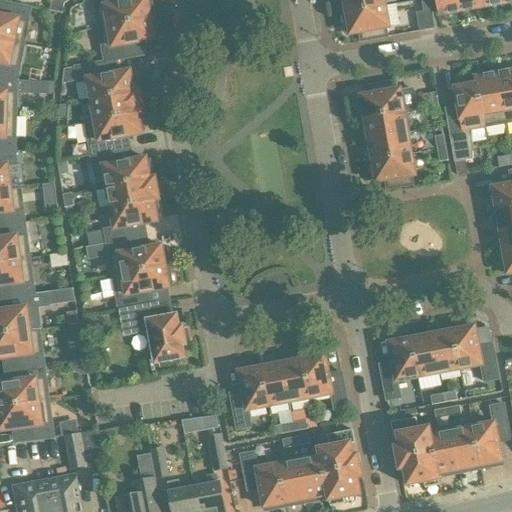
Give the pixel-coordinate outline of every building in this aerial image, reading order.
[(69,0),(49,0),(51,2),(49,12),(62,14),(63,5),(70,0),(69,0)] [(134,0),(91,0),(93,10),(95,9),(99,29),(150,20),(150,17),(153,17),(150,1),(147,2),(146,0),(139,0),(134,1),(134,0)] [(342,0),(343,3),(340,4),(342,15),(384,7),(383,0),(342,0)] [(419,0),(422,13),(414,15),(418,33),(434,30),(428,0),(419,0)] [(457,0),(434,0),(437,14),(447,12),(448,15),(460,12),(457,0)] [(479,0),(457,0),(460,12),(472,10),(471,8),(481,7),(479,0)] [(0,41),(21,45),(26,23),(27,23),(30,9),(0,3),(0,41)] [(384,7),(342,15),(344,25),(347,25),(349,36),(359,35),(360,43),(386,38),(385,30),(398,28),(394,8),(385,10),(384,7)] [(150,20),(99,29),(102,49),(101,49),(103,63),(106,63),(135,58),(133,45),(154,41),(153,38),(156,37),(154,22),(151,23),(150,20)] [(0,78),(16,81),(19,68),(17,67),(21,45),(0,41),(0,78)] [(103,63),(74,68),(76,83),(86,81),(89,101),(138,92),(138,91),(136,92),(133,75),(130,75),(129,72),(108,76),(106,63),(103,63)] [(508,72),(496,74),(504,124),(511,122),(511,73),(508,75),(508,72)] [(484,79),(475,80),(483,128),(504,124),(496,74),(484,77),(484,79)] [(0,115),(13,116),(14,94),(16,94),(16,81),(0,78),(0,115)] [(458,115),(445,117),(453,164),(454,164),(456,175),(466,174),(465,162),(472,161),(470,130),(483,128),(475,80),(474,81),(475,85),(453,89),(458,115)] [(362,109),(358,110),(360,120),(403,113),(399,91),(395,91),(394,83),(368,88),(369,96),(360,98),(362,109)] [(138,92),(89,101),(93,122),(142,113),(141,113),(140,102),(136,103),(135,94),(138,93),(138,92)] [(435,94),(426,96),(429,108),(437,107),(435,94)] [(58,107),(57,119),(66,120),(67,105),(58,107)] [(437,107),(429,108),(431,121),(439,119),(437,107)] [(142,113),(93,122),(85,124),(89,143),(87,144),(90,157),(122,151),(119,139),(141,136),(140,132),(143,132),(140,115),(142,114),(142,113)] [(403,113),(360,120),(362,131),(365,131),(367,141),(407,134),(403,113)] [(0,153),(14,152),(15,139),(13,139),(13,116),(0,115),(0,153)] [(369,151),(366,152),(368,163),(410,155),(407,134),(367,141),(369,151)] [(442,137),(434,138),(436,151),(445,149),(442,137)] [(445,149),(436,151),(438,163),(447,162),(445,149)] [(122,151),(90,157),(92,170),(102,168),(105,188),(154,180),(154,179),(152,179),(149,162),(145,163),(145,159),(124,163),(122,151)] [(0,190),(9,189),(6,167),(16,165),(14,152),(0,153),(0,190)] [(410,155),(368,163),(370,173),(373,173),(375,184),(385,183),(386,191),(412,186),(411,178),(414,177),(410,155)] [(510,157),(496,159),(498,169),(511,167),(510,157)] [(58,163),(60,176),(68,174),(66,161),(58,163)] [(511,172),(489,177),(509,174),(511,186),(491,189),(493,200),(490,201),(492,212),(511,208),(511,172)] [(154,180),(105,188),(109,210),(158,201),(158,200),(157,200),(155,190),(152,190),(150,181),(154,180)] [(0,225),(24,222),(22,211),(20,211),(17,188),(9,189),(0,190),(0,225)] [(70,195),(62,196),(64,209),(73,207),(70,195)] [(113,229),(103,231),(105,244),(137,239),(135,227),(157,223),(156,220),(159,219),(156,202),(158,202),(158,201),(109,210),(113,229)] [(511,208),(492,212),(494,222),(497,222),(499,232),(511,230),(511,208)] [(0,263),(27,260),(24,237),(26,237),(24,222),(0,225),(0,263)] [(501,243),(498,244),(499,254),(511,252),(511,230),(499,232),(501,243)] [(137,239),(105,244),(108,257),(109,257),(113,277),(164,268),(164,265),(167,265),(164,249),(161,250),(161,247),(139,250),(137,239)] [(511,252),(499,254),(501,265),(504,265),(506,276),(511,274),(511,252)] [(0,289),(1,299),(34,295),(32,282),(30,282),(27,260),(0,263),(0,289)] [(164,268),(113,277),(117,297),(115,297),(117,311),(119,310),(149,305),(147,293),(168,289),(168,286),(171,285),(168,270),(165,270),(164,268)] [(0,335),(42,330),(44,330),(41,309),(53,307),(51,293),(34,295),(1,299),(3,313),(0,313),(0,335)] [(149,305),(119,310),(124,336),(148,331),(154,365),(159,364),(160,368),(179,364),(178,360),(183,359),(181,347),(185,346),(181,328),(178,328),(175,316),(152,320),(149,305)] [(71,326),(79,325),(77,313),(70,314),(71,326)] [(461,327),(451,329),(459,371),(480,367),(483,383),(497,381),(490,345),(478,347),(474,328),(463,330),(461,327)] [(441,334),(431,336),(438,375),(459,371),(451,329),(441,331),(441,334)] [(0,360),(4,360),(4,358),(9,357),(11,371),(43,366),(41,353),(40,353),(38,339),(43,338),(42,330),(0,335),(0,360)] [(419,335),(409,337),(417,380),(438,375),(431,336),(420,338),(419,335)] [(391,364),(379,366),(386,402),(399,400),(396,383),(417,380),(409,337),(398,339),(398,342),(387,344),(391,364)] [(312,355),(301,357),(310,400),(330,396),(334,412),(347,409),(340,374),(328,376),(324,356),(313,359),(312,355)] [(291,363),(281,365),(288,404),(310,400),(301,357),(291,359),(291,363)] [(269,364),(259,366),(267,408),(288,404),(281,365),(271,367),(269,364)] [(0,408),(46,402),(43,380),(45,380),(43,366),(11,371),(13,384),(7,385),(7,383),(0,384),(0,408)] [(242,393),(229,395),(236,431),(250,428),(246,412),(267,408),(259,366),(249,368),(249,371),(238,373),(242,393)] [(455,393),(442,395),(444,404),(456,402),(455,393)] [(442,395),(429,398),(431,406),(444,404),(442,395)] [(0,432),(13,431),(13,429),(19,428),(21,443),(53,439),(51,424),(49,425),(46,402),(0,408),(0,432)] [(492,424),(471,428),(480,471),(490,469),(490,465),(501,463),(497,444),(510,441),(503,406),(489,408),(492,424)] [(458,407),(446,410),(448,418),(460,416),(458,407)] [(446,410),(433,412),(435,421),(448,418),(446,410)] [(415,419),(389,424),(392,437),(397,436),(400,456),(395,457),(398,472),(403,471),(406,487),(424,484),(423,478),(436,476),(436,479),(438,479),(428,429),(417,431),(415,419)] [(305,422),(292,424),(294,433),(307,430),(305,422)] [(292,424),(280,427),(282,435),(294,433),(292,424)] [(471,428),(450,432),(458,472),(468,470),(469,473),(480,471),(471,428)] [(428,429),(438,479),(448,477),(448,474),(458,472),(450,432),(430,436),(428,429)] [(328,449),(318,451),(328,500),(329,500),(328,497),(341,494),(342,500),(360,496),(356,480),(362,479),(359,464),(353,465),(350,446),(354,445),(352,431),(326,436),(328,449)] [(93,434),(80,437),(86,468),(99,465),(93,434)] [(80,435),(64,438),(70,471),(86,468),(80,437),(80,435)] [(220,436),(207,439),(213,472),(226,469),(220,436)] [(306,436),(294,439),(296,447),(308,445),(306,436)] [(294,439),(281,441),(283,450),(296,447),(294,439)] [(162,449),(151,451),(156,479),(168,477),(162,449)] [(319,458),(298,462),(306,501),(316,499),(317,502),(328,500),(318,451),(317,451),(319,458)] [(253,454),(240,456),(247,492),(259,490),(263,509),(274,507),(275,510),(285,508),(277,466),(257,470),(253,454)] [(298,462),(277,466),(285,508),(296,506),(296,503),(306,501),(298,462)] [(82,511),(76,476),(16,487),(21,511),(82,511)] [(209,486),(194,488),(198,511),(224,511),(219,484),(217,484),(216,476),(207,477),(209,486)] [(135,496),(117,499),(119,511),(147,511),(147,510),(159,508),(154,480),(132,484),(135,496)] [(178,482),(168,484),(170,493),(168,493),(171,511),(198,511),(194,488),(179,491),(178,482)]
